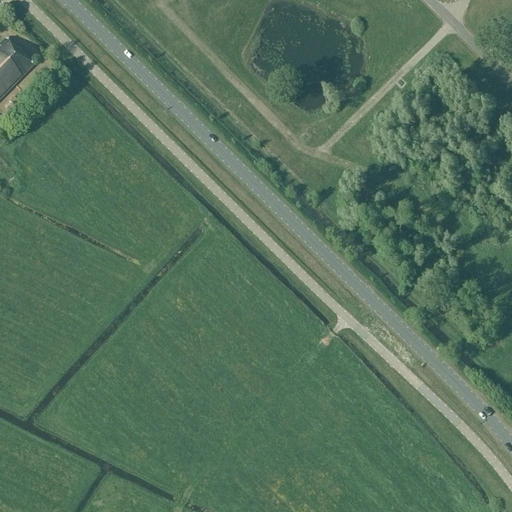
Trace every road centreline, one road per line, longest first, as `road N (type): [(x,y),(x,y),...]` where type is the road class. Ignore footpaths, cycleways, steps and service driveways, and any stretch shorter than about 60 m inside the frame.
road 1 (unclassified): [(511,484),(25,0)]
road 2 (primary): [(511,445),(67,0)]
